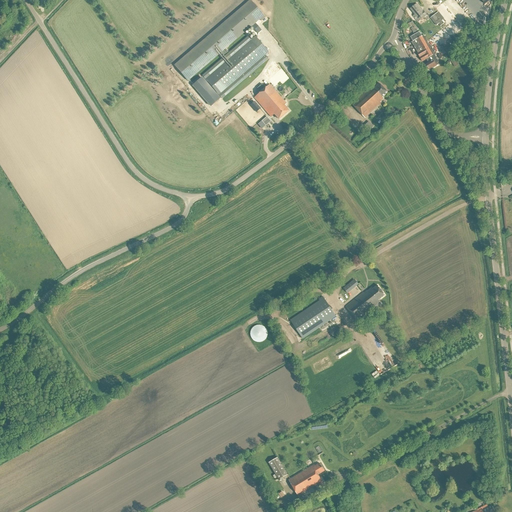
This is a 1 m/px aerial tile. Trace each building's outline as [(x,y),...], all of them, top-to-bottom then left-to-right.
[(175,66),(187,81),(259,19),(261,21),(265,18),(251,1),(175,66)] [(418,23),(427,15),(421,9),(417,4),(410,9),(414,15),(413,16),(418,23)] [(438,25),(440,27),(444,24),(441,21),(436,14),(430,19),(436,26),(438,25)] [(418,30),(412,21),(404,26),(407,30),(412,26),(415,32),(418,30)] [(421,35),(419,32),(414,35),(410,37),(412,41),(411,42),(418,53),(417,53),(422,61),(426,59),(428,62),(425,64),(428,69),(432,67),(433,68),(438,65),(437,63),(439,62),(422,34),(421,35)] [(250,40),(247,37),(202,76),(205,79),(221,99),(267,59),(264,56),(268,52),(255,37),(250,40)] [(455,58),(450,60),(455,67),(459,65),(455,58)] [(278,119),(287,111),(283,105),(285,103),(269,84),(254,97),(259,103),(270,117),(274,114),(278,119)] [(382,97),(387,92),(379,84),(374,89),(371,86),(351,104),(364,119),(381,103),(380,102),(383,99),(382,97)] [(266,126),(271,122),(267,117),(262,121),(266,126)] [(351,282),(343,288),(347,293),(355,287),(351,282)] [(378,301),(385,296),(378,286),(373,290),(372,288),(367,292),(367,291),(364,293),(363,293),(345,307),(358,323),(382,305),(378,301)] [(324,298),(320,301),(291,320),(304,339),(336,317),(324,298)] [(260,326),(258,326),(257,326),(256,326),(254,327),(253,328),(252,329),(252,330),(251,332),(251,333),(251,335),(251,336),(251,337),(252,339),(252,340),(253,341),(255,342),(256,342),(257,343),(259,343),(260,343),(262,343),(263,342),(264,342),(265,341),(266,340),(267,339),(268,337),(268,336),(268,334),(268,333),(268,332),(267,330),(266,329),(265,328),(264,327),(263,326),(261,326),(260,326)] [(269,463),(279,480),(288,475),(278,458),(269,463)] [(314,465),(289,480),(299,498),(304,495),(303,493),(318,484),(319,486),(324,484),(318,475),(325,471),(320,464),(319,465),(318,464),(315,466),(314,465)]
